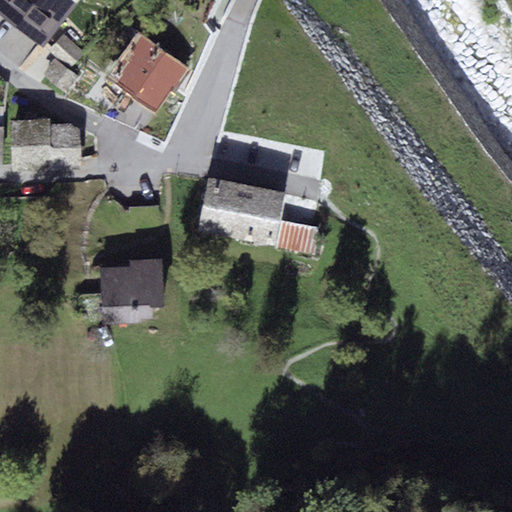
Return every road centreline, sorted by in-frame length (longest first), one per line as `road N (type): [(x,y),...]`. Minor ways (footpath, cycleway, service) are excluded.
road 1 (residential): [(0,65),(55,104),(171,161)]
road 2 (residential): [(171,161),(349,197)]
road 3 (residential): [(246,0),(190,146),(171,161)]
road 4 (residential): [(171,161),(0,177)]
